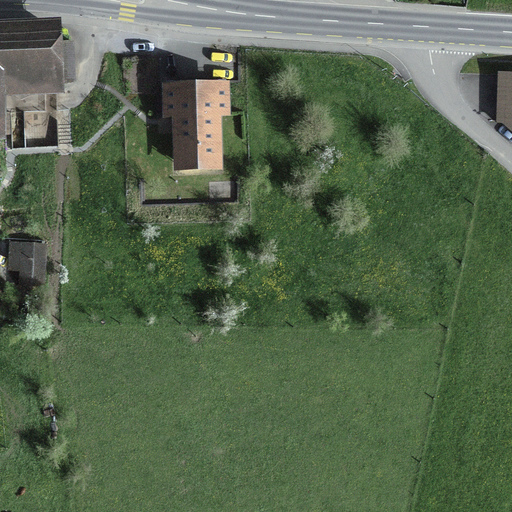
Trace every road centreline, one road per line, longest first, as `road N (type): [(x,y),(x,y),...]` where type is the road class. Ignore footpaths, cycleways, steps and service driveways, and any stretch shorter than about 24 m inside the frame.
road 1 (residential): [(511,159),(446,98),(428,64),(426,26)]
road 2 (secondary): [(426,26),(272,16)]
road 3 (secondary): [(272,16),(145,0)]
